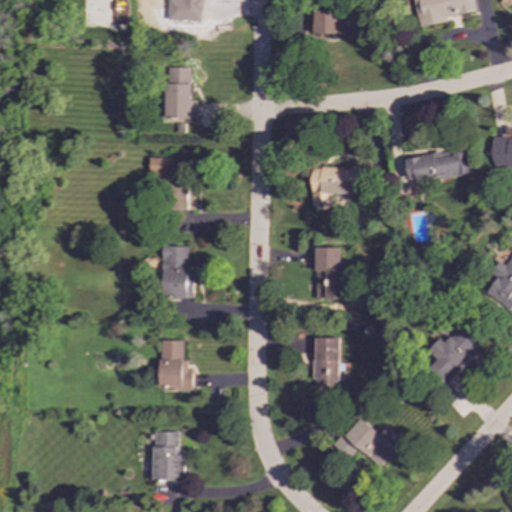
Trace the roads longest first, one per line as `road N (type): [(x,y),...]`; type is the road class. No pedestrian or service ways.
road 1 (residential): [(309,511),(275,474),(257,421),(260,0)]
road 2 (residential): [(511,72),(391,101),(260,108)]
road 3 (residential): [(511,407),(413,511)]
